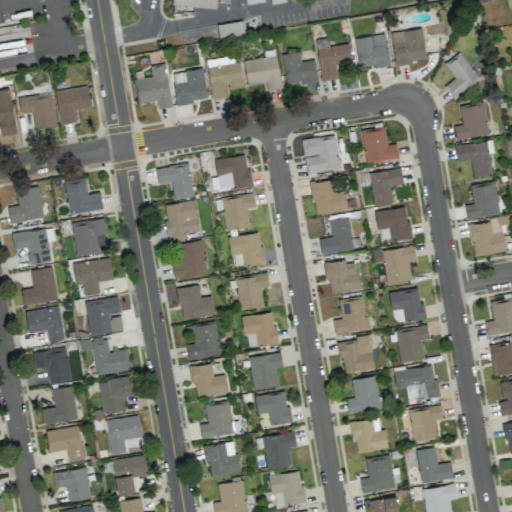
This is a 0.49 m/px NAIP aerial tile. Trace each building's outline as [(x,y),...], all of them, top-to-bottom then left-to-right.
[(215,8),(215,0),(172,0),(172,5),(215,8)] [(425,60),(422,28),(391,31),(394,63),(425,60)] [(388,64),(385,33),(354,37),(358,68),(388,64)] [(337,78),(335,63),(351,61),(348,43),(316,48),(320,80),(337,78)] [(281,54),(286,84),(316,79),(312,59),(300,61),(299,51),(281,54)] [(454,77),(443,86),(454,98),(479,78),(458,52),(443,63),(454,77)] [(246,84),(264,81),(265,89),(281,87),(276,55),(243,59),(246,84)] [(242,86),(239,61),(233,62),(232,56),(206,59),(211,98),(228,96),(227,88),(242,86)] [(156,100),(157,108),(171,106),(164,63),(149,65),(151,75),(134,78),(138,103),(156,100)] [(176,103),(206,99),(202,67),(184,70),(185,81),(173,82),(176,103)] [(54,89),(58,123),(76,121),(74,108),(89,107),(87,85),(54,89)] [(15,133),(9,88),(0,88),(0,130),(1,135),(15,133)] [(50,92),(17,97),(19,113),(31,111),(34,129),(55,126),(50,92)] [(487,135),(483,102),(459,105),(461,124),(454,125),(456,138),(487,135)] [(365,161),(397,157),(396,143),(386,144),(384,126),(360,130),(365,161)] [(338,169),(335,135),(302,138),(305,172),(338,169)] [(454,144),(456,161),(470,159),(472,175),(491,173),(488,152),(493,152),(491,140),(454,144)] [(214,158),(216,177),(211,178),(213,190),(252,185),(250,167),(245,168),(244,154),(214,158)] [(173,198),(191,196),(188,163),(155,166),(157,183),(171,181),(173,198)] [(372,205),(392,203),(389,185),(402,183),(400,168),(369,172),(372,205)] [(99,192),(87,194),(83,177),(63,181),(69,213),(102,207),(99,192)] [(310,181),(314,213),(346,209),(344,190),(332,192),(330,179),(310,181)] [(472,203),(464,204),(466,218),(498,215),(495,182),(470,184),(472,203)] [(42,217),(37,186),(15,188),(17,204),(7,206),(9,221),(42,217)] [(249,225),(246,208),(254,207),(252,193),(220,198),(225,230),(249,225)] [(199,231),(194,199),(162,204),(167,236),(199,231)] [(410,237),(405,206),(374,211),(377,228),(387,227),(389,240),(410,237)] [(321,254),(353,249),(347,215),(328,218),(331,236),(318,238),(321,254)] [(76,255),(97,252),(94,234),(106,232),(103,217),(70,223),(76,255)] [(475,255),(505,250),(502,230),(492,232),(490,221),(467,224),(469,241),(472,241),(475,255)] [(11,232),(13,249),(26,247),(28,264),(49,260),(44,227),(11,232)] [(243,267),(263,263),(258,232),(227,237),(230,256),(240,254),(243,267)] [(206,272),(200,239),(175,243),(179,262),(171,263),(174,278),(206,272)] [(411,279),(407,261),(415,260),(413,244),(372,252),(374,262),(382,260),(386,283),(411,279)] [(97,281),(112,279),(109,258),(72,262),(75,285),(81,284),(83,294),(98,293),(97,281)] [(324,262),(328,292),(360,289),(358,270),(355,271),(353,259),(324,262)] [(29,269),(32,287),(21,288),(23,304),(56,300),(51,266),(29,269)] [(268,286),(266,272),(234,278),(239,310),(263,306),(260,288),(268,286)] [(177,287),(180,318),(212,314),(210,295),(199,296),(197,284),(177,287)] [(389,290),(391,321),(425,318),(423,302),(418,302),(417,288),(389,290)] [(337,299),(341,318),(332,319),(334,333),(367,328),(362,295),(337,299)] [(89,334),(122,329),(119,313),(117,296),(84,301),(89,334)] [(486,334),(511,330),(511,297),(489,300),(492,319),(484,320),(486,334)] [(62,339),(59,306),(24,309),(27,332),(46,330),(47,341),(62,339)] [(276,343),(273,311),(242,315),(245,346),(276,343)] [(214,320),(190,324),(193,342),(185,344),(187,358),(219,353),(214,320)] [(423,358),(420,340),(429,338),(426,324),(393,330),(400,362),(423,358)] [(368,334),(355,336),(355,339),(338,342),(342,372),(373,368),(368,334)] [(130,368),(126,348),(108,351),(106,338),(90,341),(96,374),(130,368)] [(511,341),(488,344),(492,375),(511,372),(511,341)] [(69,380),(65,347),(32,351),(34,367),(46,366),(48,382),(69,380)] [(247,357),(253,389),(277,385),(274,368),(282,366),(279,351),(247,357)] [(226,391),(223,374),(212,375),(210,362),(189,366),(194,397),(226,391)] [(437,395),(433,364),(392,370),(395,389),(405,388),(407,399),(437,395)] [(350,378),(353,397),(346,398),(347,412),(380,408),(375,375),(350,378)] [(99,379),(102,415),(116,414),(115,410),(124,410),(123,395),(132,394),(130,376),(99,379)] [(498,400),(500,414),(511,412),(511,379),(499,381),(501,399),(498,400)] [(40,408),(43,424),(77,418),(71,385),(50,388),(53,406),(40,408)] [(289,422),(284,391),(254,395),(256,413),(267,412),(269,424),(289,422)] [(233,432),(227,400),(203,404),(206,422),(198,424),(201,438),(233,432)] [(413,440),(436,437),(433,419),(442,417),(440,405),(408,410),(413,440)] [(124,439),(137,437),(135,416),(104,419),(108,453),(125,452),(124,439)] [(350,421),(354,452),(387,447),(384,428),(379,429),(377,417),(350,421)] [(511,453),(511,421),(502,423),(508,454),(511,453)] [(78,425),(45,429),(48,452),(66,449),(68,461),(83,459),(78,425)] [(261,436),(266,469),(290,464),(287,447),(295,445),(293,431),(261,436)] [(208,475),(237,472),(234,441),(205,445),(208,475)] [(450,461),(436,463),(434,447),(415,449),(420,482),(452,477),(450,461)] [(134,491),(131,477),(147,475),(144,454),(111,459),(117,494),(134,491)] [(361,492),(394,486),(388,454),(364,458),(367,477),(359,478),(361,492)] [(68,501),(90,498),(85,466),(51,472),(54,487),(66,485),(68,501)] [(303,501),(300,470),(269,474),(273,505),(303,501)] [(246,511),(241,479),(216,483),(219,501),(212,502),(213,511),(246,511)] [(449,511),(448,498),(455,498),(454,484),(422,487),(424,511),(449,511)] [(398,511),(395,495),(363,500),(365,511),(398,511)] [(154,511),(143,511),(141,511),(140,498),(119,500),(119,511),(154,511)]
